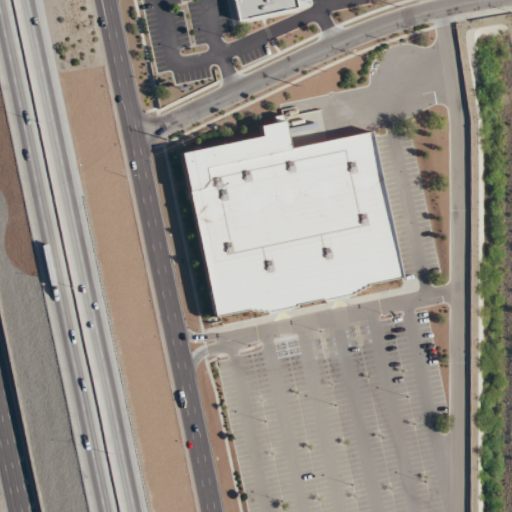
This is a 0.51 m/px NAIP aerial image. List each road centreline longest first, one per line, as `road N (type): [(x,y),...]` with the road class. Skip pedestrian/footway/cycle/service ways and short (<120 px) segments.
road 1 (motorway): [(143,511),(37,0)]
road 2 (motorway): [(0,48),(97,511)]
road 3 (secondary): [(214,511),(137,139)]
road 4 (residential): [(137,139),(382,24),(472,0)]
road 5 (secondary): [(137,139),(107,0)]
